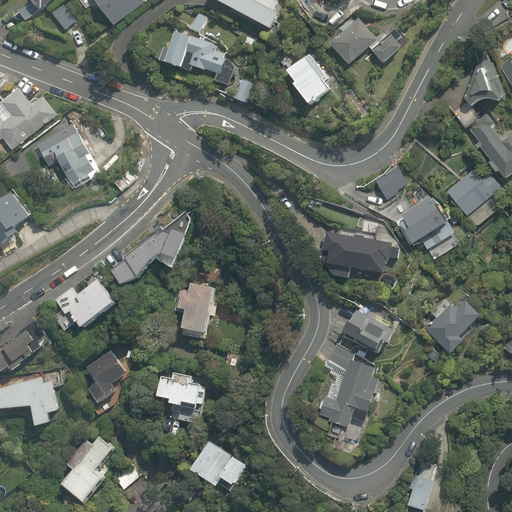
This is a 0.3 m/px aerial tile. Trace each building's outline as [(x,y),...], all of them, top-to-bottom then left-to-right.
[(28,0),(31,2),(32,4),(18,15),(25,24),(39,12),(40,14),(41,15),(58,0),(28,0)] [(93,0),(115,28),(149,1),(148,0),(93,0)] [(274,0),(211,0),(271,33),(286,6),(274,0)] [(76,23),(64,6),(51,15),(64,32),(76,23)] [(209,17),(200,13),(192,30),(200,35),(209,17)] [(370,52),(384,70),(411,47),(396,29),(380,42),(362,21),(331,47),(349,69),(370,52)] [(160,64),(165,66),(217,86),(218,83),(229,88),(238,65),(227,61),(229,55),(177,35),(172,48),(167,46),(160,64)] [(482,51),(480,56),(465,101),(472,111),(473,110),(474,109),(474,108),(475,108),(476,107),(476,106),(477,106),(478,105),(479,105),(480,104),(481,104),(482,103),(483,103),(484,103),(485,103),(486,103),(487,103),(488,103),(489,103),(490,103),(491,103),(492,103),(493,104),(494,104),(495,105),(496,105),(497,106),(498,106),(498,107),(499,107),(500,108),(504,103),(482,51)] [(285,74),(311,109),(333,92),(307,58),(285,74)] [(511,64),(501,71),(511,88),(511,64)] [(246,81),(236,100),(249,107),(259,87),(246,81)] [(0,143),(4,141),(15,155),(61,118),(43,97),(33,105),(20,88),(2,102),(15,118),(6,125),(0,117),(0,143)] [(487,122),(469,135),(491,163),(492,164),(489,166),(499,179),(502,177),(506,183),(511,177),(511,138),(504,144),(487,122)] [(58,161),(76,191),(102,176),(73,126),(38,147),(49,166),(58,161)] [(461,210),(468,220),(476,231),(501,214),(493,203),(504,195),(482,165),(447,191),(454,200),(450,203),(457,213),(461,210)] [(130,169),(114,185),(122,194),(139,179),(130,169)] [(400,169),(375,182),(387,203),(411,190),(400,169)] [(15,232),(30,221),(12,197),(0,206),(0,248),(2,251),(19,238),(15,232)] [(430,204),(398,224),(414,249),(422,244),(428,254),(452,238),(456,236),(438,207),(434,210),(430,204)] [(174,282),(193,222),(187,214),(113,271),(129,292),(162,266),(174,282)] [(392,243),(327,233),(322,267),(333,268),(331,278),(349,281),(351,271),(387,276),(388,265),(397,267),(400,249),(391,248),(392,243)] [(73,315),(87,334),(120,311),(100,282),(77,298),(83,307),(73,315)] [(179,303),(173,302),(172,312),(187,314),(184,334),(207,337),(210,318),(217,318),(219,303),(212,302),(214,292),(190,289),(190,294),(180,292),(179,303)] [(463,340),(482,319),(464,303),(458,310),(446,299),(433,314),(438,319),(429,329),(436,335),(432,339),(454,359),(467,344),(463,340)] [(356,342),(354,345),(360,349),(362,345),(380,356),(387,345),(390,347),(398,336),(357,311),(343,333),(356,342)] [(20,337),(22,339),(0,356),(0,378),(10,371),(14,376),(38,357),(32,349),(46,337),(36,324),(20,337)] [(113,388),(130,378),(112,351),(88,367),(99,383),(87,391),(99,411),(119,398),(113,388)] [(351,419),(364,424),(379,381),(373,379),(376,370),(351,361),(348,371),(337,403),(326,400),(320,418),(330,421),(329,425),(347,431),(351,419)] [(193,386),(194,379),(175,376),(174,382),(163,380),(159,402),(173,405),(173,408),(186,411),(186,407),(201,410),(205,388),(193,386)] [(40,432),(54,428),(51,419),(61,417),(52,378),(0,391),(0,413),(34,410),(40,432)] [(76,473),(64,488),(87,506),(105,482),(99,477),(118,451),(102,439),(94,449),(85,443),(67,466),(76,473)] [(233,490),(249,468),(213,443),(193,473),(218,491),(223,483),(233,490)] [(125,490),(143,476),(131,462),(114,476),(125,490)] [(417,511),(425,511),(433,483),(417,479),(409,510),(417,511)]
